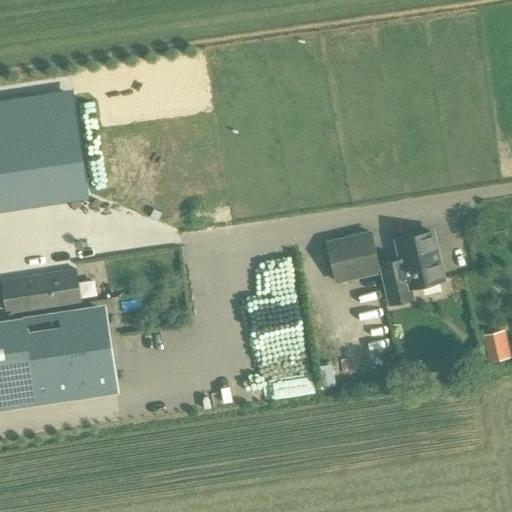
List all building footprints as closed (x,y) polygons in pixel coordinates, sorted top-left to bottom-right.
[(73,117),(0,128),(0,205),(85,192),(73,117)] [(35,208),(15,210),(16,225),(36,223),(35,208)] [(44,232),(0,234),(0,256),(45,253),(44,232)] [(370,232),(327,242),(336,281),(379,271),(370,232)] [(401,260),(381,264),(391,303),(411,298),(408,287),(442,279),(431,232),(396,240),(401,260)] [(76,268),(2,280),(7,315),(82,303),(76,268)] [(115,308),(34,320),(46,398),(127,386),(115,308)] [(510,356),(504,332),(484,337),(490,361),(510,356)] [(279,354),(284,379),(298,376),(294,360),(295,359),(293,351),(279,354)]
